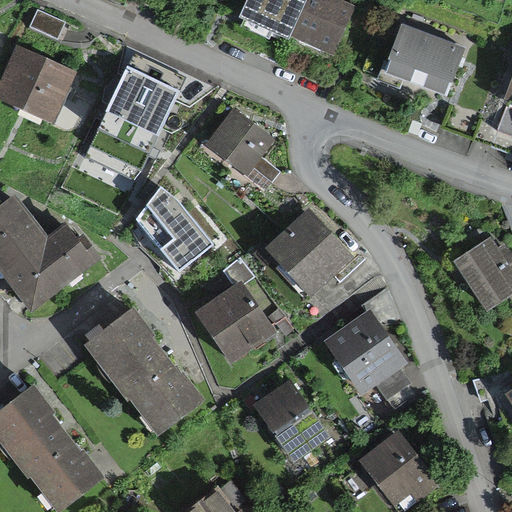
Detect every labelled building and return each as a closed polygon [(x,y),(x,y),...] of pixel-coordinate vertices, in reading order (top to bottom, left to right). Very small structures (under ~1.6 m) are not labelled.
[(287,37),(289,33),(302,0),(250,0),(243,18),(287,37)] [(302,0),(289,33),(331,50),(349,5),(336,0),(302,0)] [(460,48),(395,24),(374,81),(392,88),(395,81),(442,98),(460,48)] [(76,76),(18,49),(0,87),(0,102),(53,127),(76,76)] [(194,90),(129,60),(112,95),(177,126),(194,90)] [(511,68),(499,102),(511,106),(511,68)] [(233,112),(212,139),(249,168),(270,141),(233,112)] [(20,192),(0,206),(0,258),(33,304),(97,256),(69,218),(50,232),(20,192)] [(212,229),(180,196),(151,223),(182,256),(212,229)] [(309,215),(271,248),(309,290),(347,257),(309,215)] [(490,241),(459,261),(487,306),(511,291),(511,273),(506,263),(511,259),(511,258),(504,246),(496,251),(490,241)] [(241,286),(203,312),(232,355),(270,329),(241,286)] [(139,307),(91,345),(159,432),(207,394),(188,370),(185,373),(157,337),(160,335),(139,307)] [(371,315),(331,342),(363,388),(403,360),(371,315)] [(40,383),(0,415),(0,430),(61,508),(109,470),(90,447),(87,449),(59,414),(62,411),(40,383)] [(290,385),(260,406),(294,456),(325,436),(290,385)] [(435,485),(397,435),(365,460),(395,499),(410,487),(418,497),(435,485)] [(230,511),(218,495),(193,511),(230,511)]
